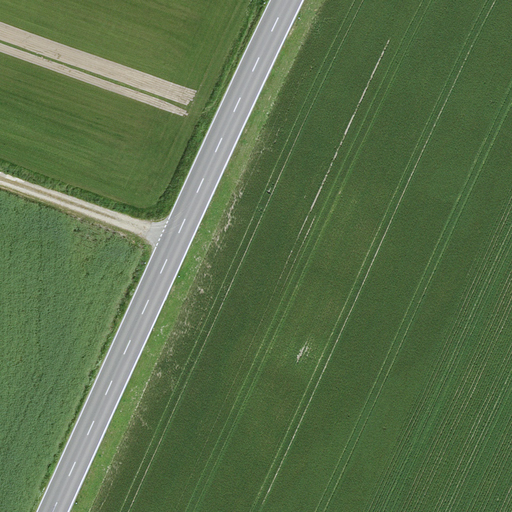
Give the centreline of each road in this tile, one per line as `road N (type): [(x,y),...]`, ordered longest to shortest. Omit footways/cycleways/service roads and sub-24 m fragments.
road 1 (tertiary): [(51,511),(286,0)]
road 2 (track): [(176,238),(0,176)]
